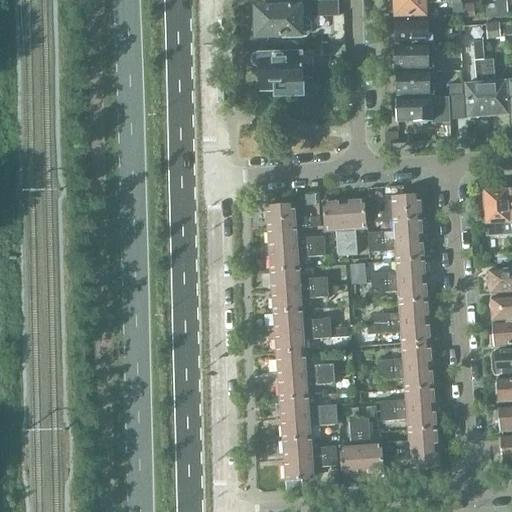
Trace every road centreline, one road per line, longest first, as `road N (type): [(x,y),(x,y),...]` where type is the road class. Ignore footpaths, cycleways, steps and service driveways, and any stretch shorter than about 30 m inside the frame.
road 1 (primary): [(129,0),(142,511)]
road 2 (primary): [(189,511),(176,0)]
road 3 (residential): [(222,511),(213,177)]
road 4 (unclassified): [(474,496),(447,167)]
road 5 (residential): [(222,511),(474,496)]
road 6 (residential): [(213,177),(206,0)]
road 7 (residential): [(355,0),(359,168)]
road 8 (residential): [(213,177),(359,168)]
